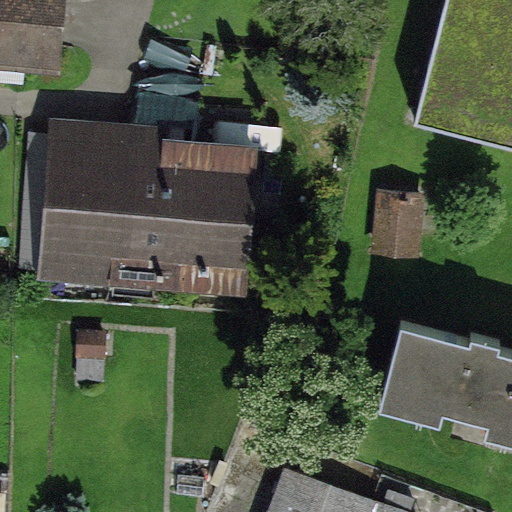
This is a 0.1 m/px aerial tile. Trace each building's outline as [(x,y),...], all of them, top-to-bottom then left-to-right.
[(62,0),(0,0),(0,55),(58,60),(62,0)] [(511,0),(444,0),(415,119),(511,142),(511,0)] [(254,151),(33,135),(24,267),(244,283),(254,151)] [(420,193),(382,189),(376,253),(414,256),(420,193)] [(511,347),(400,319),(381,391),(511,424),(511,347)] [(367,511),(372,501),(282,470),(266,511),(367,511)]
